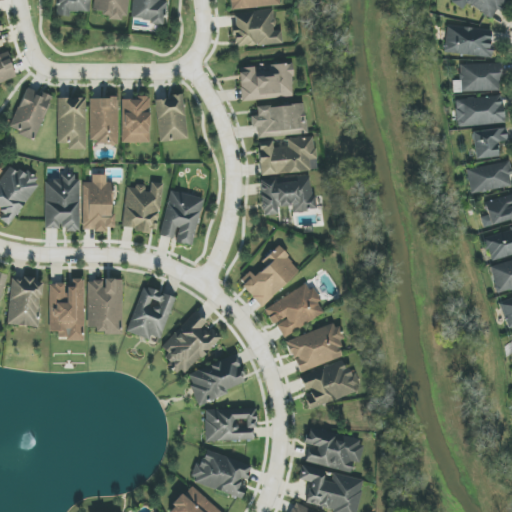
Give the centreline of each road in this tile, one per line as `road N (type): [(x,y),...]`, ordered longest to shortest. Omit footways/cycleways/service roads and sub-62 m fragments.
road 1 (residential): [(260,511),(275,474),(280,409),(260,348),(224,300),(153,261),(0,248)]
road 2 (residential): [(187,64),(210,95),(233,166),(222,246),(204,283)]
road 3 (residential): [(40,65),(169,72),(187,64)]
